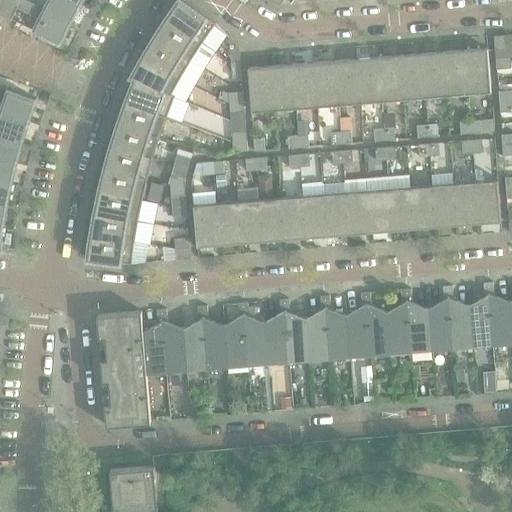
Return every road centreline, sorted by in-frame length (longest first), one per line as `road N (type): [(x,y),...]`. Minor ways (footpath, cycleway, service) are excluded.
road 1 (residential): [(511,415),(92,446),(82,427),(71,290)]
road 2 (residential): [(71,290),(190,289),(511,262)]
road 3 (residential): [(42,286),(79,129),(141,0)]
road 4 (residential): [(511,10),(280,28),(223,0)]
road 5 (residential): [(26,511),(42,286)]
